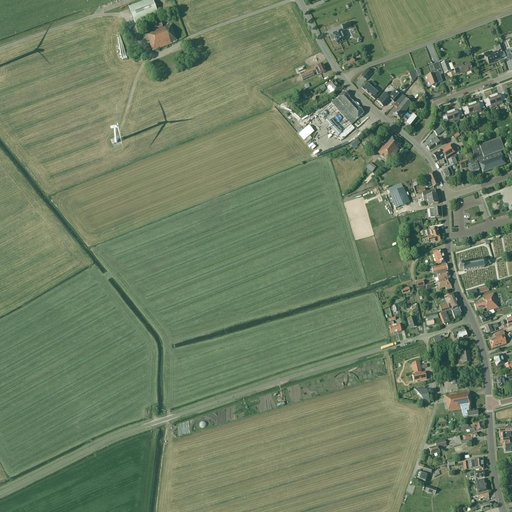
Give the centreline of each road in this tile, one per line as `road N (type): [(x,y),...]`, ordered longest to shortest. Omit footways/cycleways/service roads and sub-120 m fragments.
road 1 (unclassified): [(0,493),(123,433),(425,335)]
road 2 (tertiary): [(413,143),(342,79),(298,0)]
road 3 (residential): [(407,492),(434,407),(425,335)]
road 4 (residential): [(413,143),(433,104),(511,74)]
road 5 (tertiary): [(471,318),(449,261),(445,195)]
